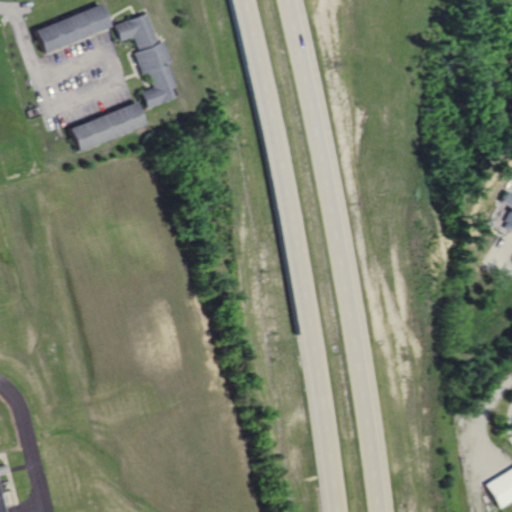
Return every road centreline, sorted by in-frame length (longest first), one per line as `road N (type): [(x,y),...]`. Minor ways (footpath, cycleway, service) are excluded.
road 1 (trunk): [(245,0),(312,314),(340,511)]
road 2 (trunk): [(380,511),(336,220),(286,0)]
